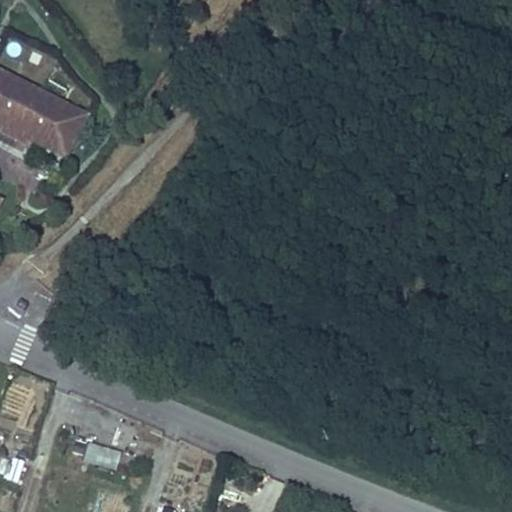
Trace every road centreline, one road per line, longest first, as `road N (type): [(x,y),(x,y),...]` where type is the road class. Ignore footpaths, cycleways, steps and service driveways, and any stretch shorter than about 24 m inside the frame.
road 1 (residential): [(0,334),(424,511)]
road 2 (track): [(0,304),(312,0)]
